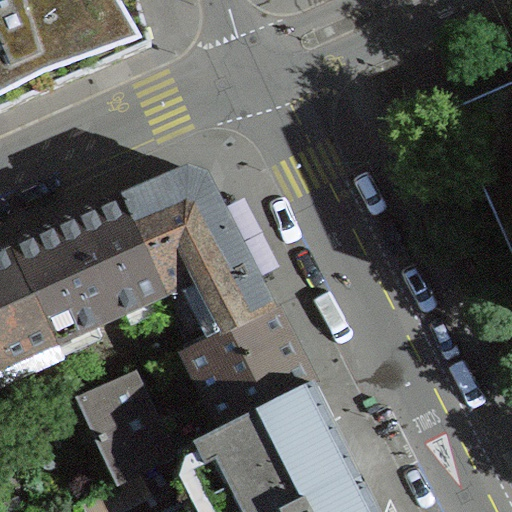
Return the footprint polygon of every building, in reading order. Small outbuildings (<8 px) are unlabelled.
[(0,0),(0,112),(151,45),(137,0),(0,0)] [(511,86),(455,112),(511,241),(511,86)] [(121,199),(163,293),(189,349),(206,341),(223,332),(273,307),(205,174),(188,168),(121,199)] [(54,342),(56,342),(57,341),(161,294),(163,293),(121,199),(12,248),(54,342)] [(0,366),(54,342),(12,248),(0,253),(0,366)] [(198,375),(210,398),(225,427),(259,409),(311,382),(273,307),(223,332),(206,341),(189,349),(186,351),(198,375)] [(79,397),(117,482),(171,454),(131,374),(79,397)] [(259,409),(225,427),(178,451),(179,454),(199,493),(186,500),(187,503),(169,511),(377,511),(346,450),(311,382),(259,409)]
